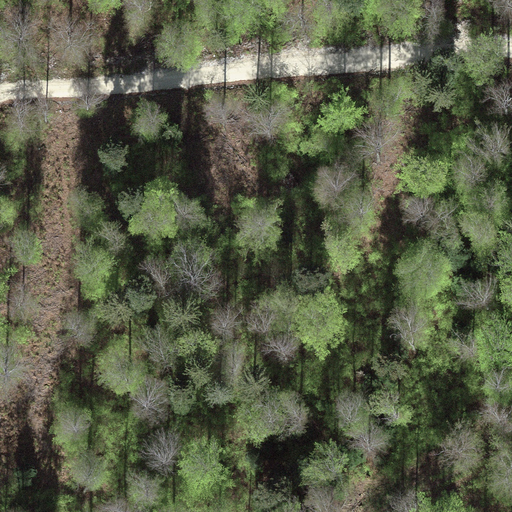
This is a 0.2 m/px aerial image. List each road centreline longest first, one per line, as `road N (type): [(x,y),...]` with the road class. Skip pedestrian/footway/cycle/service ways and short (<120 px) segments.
road 1 (track): [(0,93),(511,51)]
road 2 (track): [(378,511),(511,443)]
